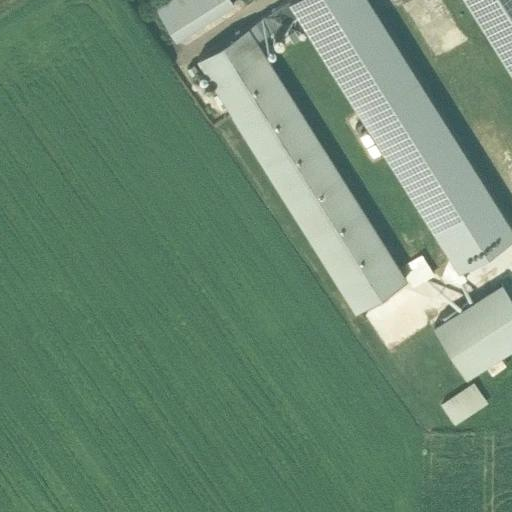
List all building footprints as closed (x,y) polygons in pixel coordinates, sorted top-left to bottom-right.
[(233,0),(169,0),(158,7),(177,39),(235,2),(233,0)] [(511,223),(371,0),(286,0),(247,25),(257,40),(300,13),(366,118),(355,125),(374,156),(386,149),(460,267),(511,233),(511,223)] [(511,0),(467,0),(511,71),(511,0)] [(247,25),(199,55),(358,308),(406,277),(257,40),(247,25)] [(421,252),(402,264),(413,282),(432,269),(421,252)] [(511,299),(502,281),(430,322),(460,377),(511,347),(511,299)] [(445,404),(458,425),(491,404),(477,383),(445,404)]
